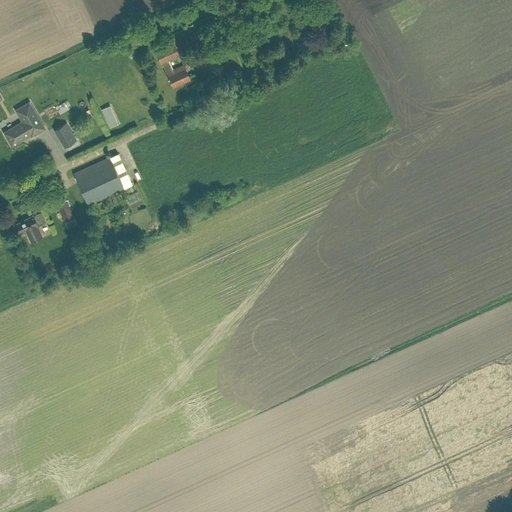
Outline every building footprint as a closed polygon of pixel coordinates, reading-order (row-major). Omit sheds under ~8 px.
[(182,64),(173,69),(168,58),(177,54),(172,44),(155,52),(160,62),(161,62),(172,85),(175,83),(176,85),(189,79),(182,64)] [(23,121),(4,132),(11,145),(27,135),(26,134),(29,132),(31,135),(44,128),(29,102),(16,109),(23,121)] [(66,122),(56,129),(62,139),(66,146),(76,140),(72,133),(66,122)] [(73,173),(87,204),(123,188),(110,157),(73,173)] [(66,199),(56,203),(64,222),(74,217),(66,199)] [(37,226),(45,222),(41,212),(24,219),(24,220),(14,224),(18,233),(25,229),(30,241),(41,235),(37,226)]
